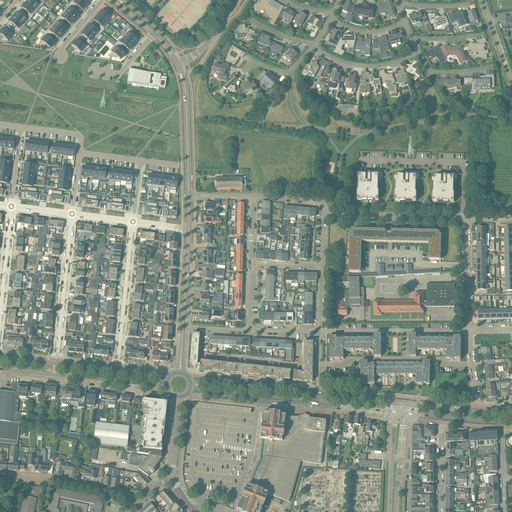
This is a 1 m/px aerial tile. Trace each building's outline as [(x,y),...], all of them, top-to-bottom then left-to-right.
[(32,0),(28,0),(26,3),(36,12),(40,7),(41,8),(43,6),(43,5),(38,1),(36,3),(32,0)] [(72,1),(70,4),(74,8),(76,5),(83,11),(87,6),(79,0),(73,0),(72,1)] [(270,23),(274,25),(278,17),(283,8),(277,4),(277,3),(271,0),(266,0),(267,1),(265,2),(264,0),(258,0),(258,1),(259,3),(259,4),(255,5),(256,12),(265,9),(267,14),(273,18),(270,23)] [(350,0),(345,0),(342,9),(348,12),(345,19),(345,21),(348,22),(348,20),(350,21),(355,7),(349,4),(350,0)] [(384,13),(387,12),(390,18),(396,16),(395,13),(391,0),(390,0),(386,1),(387,4),(386,4),(386,5),(385,3),(380,4),(380,7),(378,8),(379,12),(380,14),(384,13)] [(26,3),(22,8),(28,13),(26,15),(31,19),(33,17),(33,16),(36,12),(26,3)] [(67,7),(64,11),(75,20),(79,15),(73,10),(74,8),(70,4),(67,6),(68,7),(67,7)] [(373,15),(373,6),(369,5),(369,7),(365,6),(357,6),(356,15),(363,15),(363,17),(369,18),(373,18),(373,15)] [(289,11),(286,9),(284,13),(283,13),(283,14),(281,17),(288,21),(287,23),(290,24),(295,15),(293,14),(294,12),(290,10),(289,10),(290,10),(289,11)] [(60,15),(58,18),(62,22),(64,20),(70,25),(74,20),(75,20),(64,11),(60,15)] [(102,11),(98,15),(107,24),(111,19),(113,20),(115,17),(114,15),(109,12),(107,15),(102,11)] [(476,25),(475,22),(478,21),(474,11),(469,13),(470,16),(468,17),(471,26),(476,25)] [(14,17),(24,26),(28,22),(29,22),(31,19),(26,15),(24,18),(18,12),(14,17)] [(459,12),(447,16),(451,25),(458,22),(460,28),(468,24),(463,12),(459,13),(459,12)] [(306,16),(300,13),(298,17),(296,16),(294,20),(296,21),(294,25),(297,27),(298,25),(300,26),(302,24),(300,23),(301,22),(302,22),(306,16)] [(444,16),(444,15),(438,18),(438,16),(435,17),(434,14),(432,14),(431,13),(427,15),(431,24),(435,23),(435,24),(436,23),(438,27),(442,25),(443,28),(445,27),(447,32),(447,34),(453,34),(445,15),(444,16)] [(421,15),(420,14),(414,16),(413,14),(409,15),(411,20),(410,20),(411,20),(412,23),(416,22),(417,23),(420,22),(421,24),(428,22),(425,14),(421,15)] [(97,16),(94,20),(100,25),(98,28),(103,32),(105,29),(104,28),(107,24),(98,15),(97,16)] [(318,21),(311,16),(307,23),(311,26),(312,25),(319,29),(324,21),(321,19),(319,22),(317,21),(318,21)] [(352,16),(350,23),(356,25),(357,25),(358,22),(355,19),(355,16),(352,16)] [(14,17),(10,22),(16,27),(14,30),(15,31),(19,34),(21,31),(24,26),(14,17)] [(56,21),(52,25),(62,34),(66,29),(60,24),(62,22),(58,18),(55,20),(56,21)] [(44,19),(38,26),(41,28),(47,21),(44,19)] [(245,29),(245,24),(239,25),(235,31),(235,35),(244,34),(245,38),(246,37),(247,40),(253,39),(252,35),(255,35),(254,31),(252,31),(249,28),(247,30),(245,29)] [(44,30),(50,36),(52,34),(58,39),(62,34),(52,25),(48,30),(48,29),(46,32),(44,30)] [(90,25),(86,30),(96,38),(100,34),(101,34),(103,32),(98,28),(96,30),(90,25)] [(126,32),(122,36),(133,45),(136,42),(137,41),(132,37),(135,33),(128,28),(126,31),(126,32)] [(4,29),(0,33),(0,34),(4,37),(0,41),(7,42),(12,37),(15,39),(17,36),(12,32),(10,34),(4,29)] [(42,41),(38,45),(42,46),(45,46),(46,45),(50,48),(54,44),(48,38),(50,36),(44,30),(41,33),(44,35),(40,40),(42,41)] [(86,30),(82,34),(88,40),(86,42),(91,46),(93,43),(92,43),(93,42),(96,39),(96,38),(86,30)] [(331,36),(328,34),(326,38),(329,40),(328,42),(336,45),(342,32),(338,30),(338,32),(334,30),(331,36)] [(403,38),(402,34),(388,37),(390,46),(391,46),(391,45),(396,43),(397,44),(398,44),(397,43),(400,42),(401,43),(400,38),(403,38)] [(261,35),(258,43),(269,47),(268,49),(270,50),(269,54),(269,55),(270,56),(270,57),(271,58),(272,58),(274,58),(275,57),(275,56),(276,57),(278,52),(280,53),(281,51),(282,51),(283,49),(281,48),(281,47),(277,45),(276,46),(275,46),(275,44),(274,43),(269,44),(267,44),(268,41),(269,38),(261,35)] [(343,39),(341,38),(336,49),(334,52),(343,56),(345,51),(342,50),(342,49),(343,45),(345,44),(348,45),(349,47),(349,48),(350,48),(349,54),(353,54),(354,50),(355,46),(354,46),(355,41),(352,41),(353,37),(349,36),(348,37),(347,37),(347,36),(344,35),(343,39)] [(118,40),(116,43),(121,47),(122,45),(123,45),(129,50),(133,45),(122,36),(122,37),(124,38),(120,42),(118,40)] [(109,37),(107,40),(114,46),(110,51),(112,52),(108,57),(110,57),(116,58),(117,56),(121,60),(123,57),(125,55),(119,50),(119,49),(121,47),(116,43),(109,37)] [(362,38),(358,37),(355,51),(365,51),(365,56),(370,56),(370,40),(366,39),(366,43),(362,42),(362,43),(360,43),(362,38)] [(379,60),(381,59),(391,57),(387,40),(382,41),(381,37),(373,39),(373,42),(373,43),(373,47),(379,45),(382,55),(378,56),(379,60)] [(486,42),(485,39),(478,41),(478,45),(476,45),(476,44),(470,44),(467,47),(468,50),(470,50),(473,54),(475,53),(478,53),(482,54),(484,59),(487,58),(487,55),(489,54),(488,51),(485,51),(484,49),(486,47),(484,44),(486,42)] [(77,40),(72,45),(76,49),(73,53),(80,54),(81,53),(83,54),(87,49),(87,50),(90,47),(85,43),(83,45),(77,40)] [(447,62),(438,45),(435,47),(436,48),(426,53),(428,58),(433,55),(435,57),(437,56),(442,64),(447,62)] [(458,58),(459,60),(460,59),(461,63),(466,61),(460,46),(454,49),(448,48),(447,45),(441,48),(446,57),(450,55),(453,55),(452,57),(458,58)] [(228,56),(225,61),(229,63),(229,62),(231,63),(232,62),(235,64),(239,58),(238,57),(239,56),(242,58),(245,54),(242,52),(232,46),(230,50),(232,51),(229,57),(228,56)] [(295,49),(292,46),(289,49),(290,50),(285,56),(287,58),(286,59),(290,63),(298,54),(296,51),(295,53),(293,51),(295,49)] [(328,85),(330,78),(326,77),(326,79),(320,76),(328,62),(325,61),(322,66),(321,67),(315,78),(318,80),(316,83),(314,82),(309,91),(312,93),(316,86),(317,85),(321,87),(322,94),(327,94),(328,89),(325,88),(325,85),(328,85)] [(416,62),(414,61),(413,61),(414,61),(414,62),(412,65),(411,65),(412,65),(410,66),(410,65),(407,65),(406,67),(407,69),(406,71),(407,74),(411,73),(416,74),(420,77),(422,75),(422,73),(416,62)] [(312,63),(309,65),(307,64),(303,70),(302,73),(305,75),(310,72),(312,73),(312,76),(315,77),(319,68),(319,66),(317,66),(317,65),(317,63),(315,62),(314,64),(312,63)] [(226,68),(215,65),(213,72),(217,73),(218,73),(220,73),(218,79),(225,81),(227,75),(224,73),(226,68)] [(161,74),(129,70),(127,83),(165,88),(166,80),(160,80),(161,74)] [(330,78),(328,87),(335,89),(337,81),(339,82),(341,70),(337,70),(337,71),(333,70),(333,74),(331,73),(331,78),(330,78)] [(380,79),(380,83),(383,82),(388,84),(391,94),(397,94),(396,89),(397,89),(396,85),(394,86),(393,83),(395,83),(394,79),(393,79),(392,74),(387,76),(385,75),(384,70),(379,71),(380,79)] [(407,80),(404,70),(397,72),(398,74),(395,75),(398,84),(401,83),(405,86),(406,82),(406,80),(407,80)] [(264,71),(258,78),(261,81),(262,79),(265,82),(264,84),(270,89),(277,81),(274,78),(273,79),(267,73),(267,74),(264,71)] [(382,93),(380,83),(380,79),(379,71),(378,71),(380,79),(375,80),(375,78),(373,78),(373,75),(369,75),(370,84),(371,84),(372,87),(373,87),(374,91),(376,90),(377,94),(382,93)] [(349,79),(345,78),(344,85),(346,85),(345,89),(353,90),(352,92),(355,93),(356,89),(357,84),(353,84),(354,82),(352,82),(353,80),(355,80),(356,73),(353,72),(352,76),(350,76),(349,79)] [(370,84),(369,75),(369,73),(368,73),(365,72),(364,72),(364,73),(363,73),(363,74),(362,75),(362,76),(362,77),(363,77),(362,78),(362,79),(362,80),(363,80),(363,81),(362,82),(361,82),(360,94),(363,94),(364,92),(365,91),(366,93),(370,93),(370,84)] [(494,86),(494,75),(486,75),(486,78),(485,78),(464,78),(464,86),(466,86),(466,93),(475,93),(475,90),(484,90),(486,90),(486,89),(490,89),(490,86),(494,86)] [(237,80),(234,77),(223,87),(226,91),(227,89),(229,89),(229,92),(235,92),(235,82),(237,80)] [(457,81),(456,78),(454,79),(454,80),(452,80),(452,79),(447,80),(447,79),(437,80),(438,88),(448,86),(448,89),(456,88),(456,89),(457,89),(457,91),(462,91),(460,80),(457,81)] [(257,90),(253,81),(247,84),(246,83),(243,84),(244,86),(242,87),(245,92),(247,91),(248,92),(251,90),(251,91),(252,91),(252,92),(257,90)] [(359,106),(339,106),(338,114),(345,116),(354,118),(357,118),(358,113),(359,106)] [(50,145),(48,145),(48,144),(43,143),(43,142),(41,153),(49,154),(50,145)] [(52,144),(52,145),(50,145),(49,154),(57,155),(58,144),(58,145),(52,144)] [(104,179),(107,180),(108,171),(106,171),(106,170),(100,169),(99,179),(104,179)] [(110,171),(108,171),(107,180),(115,181),(116,171),(110,170),(110,171)] [(377,171),(376,171),(375,171),(374,171),(373,171),(368,173),(368,176),(366,176),(366,175),(361,175),(361,179),(359,179),(358,190),(357,190),(357,200),(379,200),(379,191),(378,191),(378,181),(379,181),(380,181),(381,180),(381,179),(382,179),(382,178),(382,177),(382,176),(382,175),(382,174),(381,173),(381,172),(380,172),(379,171),(378,171),(377,171)] [(415,172),(414,172),(410,172),(406,173),(406,177),(404,177),(404,176),(399,176),(399,180),(396,180),(396,191),(395,191),(395,201),(416,201),(417,192),(415,192),(416,182),(417,182),(418,182),(418,181),(419,181),(419,180),(420,179),(420,178),(420,177),(420,176),(420,175),(419,175),(419,174),(418,173),(417,173),(416,172),(415,172)] [(452,173),(451,173),(444,174),(443,178),(441,177),(436,176),(436,181),(434,181),(434,192),(433,192),(432,202),(454,202),(454,193),(453,193),(453,183),(454,183),(457,181),(457,180),(457,179),(457,178),(458,178),(458,177),(457,177),(457,176),(457,175),(456,174),(455,174),(455,173),(454,173),(453,173),(452,173)] [(246,189),(245,177),(214,178),(215,190),(246,189)] [(2,185),(0,184),(0,196),(2,196),(5,196),(6,192),(9,192),(9,190),(6,189),(6,190),(1,190),(2,185)] [(32,188),(27,188),(26,193),(22,192),(22,191),(19,191),(18,193),(21,194),(21,199),(30,200),(32,188)] [(37,189),(32,188),(30,200),(37,201),(37,200),(40,201),(40,196),(44,196),(44,194),(41,194),(41,195),(36,194),(37,189)] [(52,196),(47,195),(47,194),(44,194),(44,196),(47,197),(46,202),(56,203),(57,192),(52,191),(52,196)] [(66,198),(61,197),(62,192),(57,192),(56,203),(62,204),(65,204),(66,199),(69,200),(69,196),(66,195),(66,198)] [(91,207),(92,196),(87,195),(86,200),(82,200),(82,197),(79,197),(78,201),(82,201),(81,206),(91,207)] [(91,207),(97,208),(100,208),(101,204),(104,204),(104,202),(101,201),(101,202),(96,202),(97,197),(92,196),(91,207)] [(117,199),(112,198),(112,204),(107,203),(107,202),(104,202),(104,204),(107,204),(106,209),(116,211),(117,199)] [(116,211),(122,211),(125,212),(126,207),(129,207),(129,205),(126,204),(126,205),(121,205),(122,200),(117,199),(116,211)] [(218,206),(219,206),(219,201),(213,201),(213,203),(205,203),(205,210),(214,209),(214,210),(218,210),(218,206)] [(150,215),(152,203),(147,203),(146,208),(142,207),(142,205),(139,204),(138,208),(141,209),(141,214),(150,215)] [(150,215),(157,216),(160,216),(161,211),(164,212),(164,209),(161,209),(161,210),(156,209),(157,204),(152,203),(150,215)] [(166,217),(176,218),(177,207),(172,206),(172,211),(167,211),(167,208),(164,208),(164,209),(164,212),(167,212),(166,217)] [(218,216),(205,215),(204,222),(208,222),(208,223),(221,224),(221,220),(217,220),(218,216)] [(28,228),(33,229),(33,226),(36,226),(37,220),(32,219),(32,218),(29,218),(29,217),(25,216),(25,218),(24,224),(28,225),(28,228)] [(24,224),(25,218),(18,217),(17,220),(17,221),(17,224),(20,224),(20,229),(20,230),(20,233),(16,232),(16,236),(22,236),(24,224)] [(33,238),(38,238),(44,239),(45,233),(46,221),(44,221),(44,220),(37,219),(36,226),(40,227),(39,232),(41,233),(40,238),(33,238)] [(45,233),(48,234),(48,228),(55,229),(56,221),(49,221),(49,222),(46,221),(45,233)] [(83,243),(84,236),(85,224),(84,224),(84,225),(78,224),(78,227),(77,229),(78,229),(77,231),(80,232),(80,235),(79,239),(77,239),(76,242),(77,242),(83,243)] [(93,239),(95,227),(92,227),(92,226),(89,226),(89,225),(85,224),(84,236),(91,237),(91,240),(93,240),(93,239)] [(286,226),(285,231),(287,232),(288,227),(290,227),(295,228),(295,226),(295,224),(293,224),(291,225),(287,224),(287,227),(286,226)] [(486,234),(491,234),(494,234),(494,224),(490,224),(490,230),(491,230),(491,231),(486,231),(486,227),(476,227),(476,232),(477,232),(477,234),(486,234)] [(106,235),(107,229),(104,229),(105,228),(97,227),(97,228),(95,227),(93,239),(96,240),(97,234),(106,235)] [(106,235),(105,245),(109,246),(110,240),(108,239),(109,239),(116,239),(117,229),(110,228),(109,229),(107,229),(106,235)] [(124,230),(117,229),(116,239),(116,236),(123,237),(124,230)] [(349,260),(349,269),(350,269),(350,272),(359,272),(361,272),(362,242),(429,243),(429,260),(430,260),(439,260),(439,257),(441,257),(441,248),(439,248),(439,246),(441,246),(442,236),(440,236),(437,233),(437,231),(427,231),(427,233),(425,233),(425,231),(416,231),(416,233),(414,233),(410,233),(410,231),(402,230),(402,233),(396,232),(396,230),(392,230),(392,229),(385,229),(385,230),(381,230),(381,232),(375,232),(375,230),(367,230),(367,232),(364,232),(364,230),(355,229),(355,231),(351,234),(350,234),(349,243),(352,244),(352,246),(349,246),(349,255),(351,255),(351,256),(351,260),(349,260)] [(160,235),(157,234),(157,235),(155,234),(152,234),(152,232),(148,232),(148,233),(147,240),(146,244),(151,245),(151,243),(154,243),(154,241),(159,242),(160,235)] [(207,244),(207,247),(209,247),(216,248),(216,245),(214,244),(214,242),(214,241),(213,241),(212,241),(212,242),(210,242),(211,237),(204,237),(204,244),(207,244)] [(16,241),(15,241),(15,244),(16,245),(26,246),(27,239),(17,238),(16,241)] [(84,245),(85,243),(77,242),(77,244),(77,247),(75,247),(75,251),(76,252),(84,252),(86,253),(87,245),(84,245)] [(109,246),(105,245),(99,245),(98,254),(101,254),(105,254),(106,245),(109,246)] [(209,247),(207,247),(207,251),(203,251),(203,257),(211,258),(211,251),(220,251),(225,251),(225,248),(216,248),(209,247)] [(110,255),(120,256),(121,249),(110,248),(110,255)] [(59,257),(59,250),(48,249),(48,252),(52,253),(51,256),(59,257)] [(147,259),(148,251),(146,251),(144,251),(139,251),(138,253),(137,253),(137,257),(138,258),(147,259)] [(211,258),(203,257),(203,264),(209,264),(209,268),(215,268),(215,265),(216,266),(216,258),(211,258)] [(147,259),(138,258),(137,265),(141,265),(145,266),(145,263),(147,263),(148,259),(147,259)] [(158,270),(164,270),(166,270),(166,267),(176,268),(176,261),(169,261),(164,261),(164,267),(158,266),(159,260),(158,269),(158,270)] [(78,263),(77,270),(88,271),(88,264),(78,263)] [(54,271),(56,272),(56,268),(55,267),(43,266),(43,267),(44,267),(44,273),(54,274),(54,271)] [(216,269),(208,268),(208,272),(203,271),(202,279),(208,279),(208,280),(213,281),(213,273),(215,273),(216,269)] [(135,276),(147,277),(146,277),(146,270),(144,269),(137,269),(137,272),(136,271),(135,276)] [(88,271),(77,270),(77,272),(76,272),(75,276),(80,277),(84,278),(84,274),(88,275),(89,271),(88,271)] [(116,281),(116,278),(117,278),(118,274),(117,273),(106,272),(106,279),(109,279),(109,280),(116,281)] [(360,288),(359,277),(358,278),(356,278),(354,278),(352,278),(351,278),(349,278),(349,283),(349,308),(351,308),(364,308),(364,306),(364,288),(360,288)] [(39,284),(53,286),(53,282),(55,283),(55,278),(50,278),(49,278),(46,278),(46,281),(40,281),(39,284)] [(156,287),(156,285),(157,278),(154,278),(153,283),(150,282),(149,286),(144,286),(156,287)] [(42,284),(39,284),(34,283),(33,292),(39,293),(39,290),(41,291),(42,284)] [(216,283),(213,283),(213,285),(202,284),(201,292),(208,292),(209,287),(213,288),(213,286),(216,286),(216,283)] [(108,291),(115,292),(116,285),(106,284),(105,291),(108,291)] [(455,290),(455,284),(427,284),(427,302),(423,302),(423,293),(414,293),(414,300),(374,300),(374,315),(382,315),(382,313),(424,312),(424,306),(427,306),(427,307),(455,307),(455,292),(454,292),(454,290),(455,290)] [(486,284),(478,284),(478,286),(477,286),(477,290),(481,290),(481,294),(487,294),(487,290),(486,290),(486,284)] [(153,290),(152,296),(155,296),(156,291),(156,288),(156,287),(144,286),(144,290),(153,290)] [(134,294),(142,295),(142,287),(135,287),(134,294)] [(156,288),(156,291),(162,291),(162,297),(166,298),(174,298),(174,291),(167,291),(166,291),(165,291),(165,288),(162,288),(156,288)] [(14,292),(13,299),(20,300),(26,301),(26,296),(21,296),(21,293),(19,293),(14,292)] [(206,294),(206,297),(201,297),(200,306),(204,306),(204,304),(209,304),(209,301),(222,302),(223,295),(222,295),(216,295),(206,294)] [(42,302),(41,302),(52,304),(52,303),(51,303),(51,300),(53,301),(53,296),(48,296),(44,296),(44,300),(42,300),(42,302)] [(73,301),(72,306),(74,306),(78,307),(81,307),(84,307),(84,300),(74,299),(74,301),(73,301)] [(347,308),(349,308),(349,304),(342,304),(342,301),(336,301),(336,307),(339,307),(339,308),(339,316),(347,315),(347,308)] [(106,309),(115,310),(115,309),(113,309),(113,307),(115,307),(115,303),(107,302),(106,306),(103,306),(102,309),(106,309)] [(133,305),(132,312),(142,313),(143,313),(144,306),(133,305)] [(80,316),(80,315),(80,314),(80,310),(83,310),(84,307),(74,306),(73,313),(76,313),(77,313),(77,315),(80,316)] [(154,306),(154,311),(165,312),(165,316),(172,316),(173,309),(165,309),(159,309),(160,306),(154,306)] [(8,317),(17,318),(18,311),(9,310),(8,317)] [(221,311),(213,310),(213,314),(200,313),(199,320),(208,320),(208,316),(221,317),(221,315),(221,316),(221,311)] [(230,311),(229,321),(241,321),(241,313),(235,313),(235,311),(230,311)] [(142,320),(142,313),(132,312),(132,319),(136,319),(142,320)] [(52,322),(53,315),(50,314),(49,314),(48,314),(46,314),(42,314),(42,320),(40,320),(40,321),(52,322)] [(80,317),(81,318),(81,316),(80,316),(77,315),(76,317),(70,316),(69,324),(79,325),(80,317)] [(37,326),(35,326),(36,320),(30,320),(29,328),(35,329),(37,329),(37,326)] [(114,328),(113,328),(113,325),(114,325),(115,321),(109,320),(108,320),(106,320),(106,323),(104,323),(104,324),(102,324),(101,327),(113,328),(114,328)] [(40,321),(40,325),(43,325),(42,328),(44,328),(46,328),(51,329),(52,322),(40,321)] [(112,335),(113,328),(101,327),(105,327),(105,334),(112,335)] [(15,346),(15,339),(9,338),(10,334),(5,333),(5,340),(8,341),(7,345),(15,346)] [(189,368),(199,368),(200,363),(198,363),(200,334),(191,334),(189,368)] [(374,334),(374,338),(374,341),(371,341),(371,339),(337,339),(337,335),(336,334),(331,334),(330,335),(330,359),(330,360),(334,360),(334,359),(337,359),(337,360),(341,360),(341,359),(344,359),(344,351),(347,351),(347,350),(354,350),(354,351),(361,351),(361,350),(368,350),(368,351),(371,351),(371,349),(374,349),(374,356),(381,356),(381,341),(380,341),(380,338),(381,338),(381,334),(374,334)] [(454,335),(454,337),(454,339),(419,339),(419,341),(416,341),(416,334),(409,334),(409,338),(410,338),(410,341),(409,341),(409,356),(416,356),(416,349),(419,349),(419,350),(422,350),(430,350),(436,350),(444,349),(444,350),(447,350),(447,359),(450,359),(450,360),(454,360),(454,359),(457,359),(457,360),(461,360),(461,359),(461,334),(460,334),(454,334),(454,335)] [(93,354),(100,355),(101,345),(97,344),(97,347),(95,347),(95,346),(96,335),(90,335),(89,341),(92,342),(92,345),(91,345),(90,349),(93,349),(93,354)] [(26,339),(26,337),(16,336),(15,339),(15,346),(22,347),(23,342),(26,342),(26,339)] [(211,345),(216,345),(217,337),(211,336),(210,340),(208,339),(208,344),(207,350),(210,350),(211,345)] [(34,337),(31,337),(31,339),(30,339),(30,343),(31,343),(31,346),(33,346),(32,348),(36,348),(36,349),(36,350),(40,350),(41,341),(34,341),(35,337),(34,337)] [(46,342),(41,341),(40,350),(43,351),(44,350),(44,349),(47,349),(48,345),(51,345),(52,337),(48,337),(48,341),(46,341),(46,342)] [(76,342),(70,341),(66,341),(65,347),(68,347),(68,352),(75,352),(76,345),(76,342)] [(302,347),(301,357),(312,357),(313,342),(303,342),(302,342),(302,347)] [(76,345),(75,352),(83,353),(83,348),(86,349),(87,345),(82,344),(82,346),(76,345)] [(101,345),(100,355),(108,356),(108,351),(112,351),(112,346),(101,345)] [(483,355),(493,354),(492,348),(497,348),(496,345),(486,347),(486,349),(483,349),(483,355)] [(136,358),(137,351),(130,351),(131,347),(125,346),(124,352),(129,353),(128,358),(136,358)] [(137,351),(136,358),(143,359),(144,355),(147,355),(147,351),(144,351),(145,349),(137,348),(137,351)] [(152,360),(159,361),(160,354),(156,353),(157,349),(153,349),(152,360)] [(159,361),(167,362),(167,356),(169,357),(170,352),(166,352),(166,351),(160,350),(160,354),(159,361)] [(301,357),(301,371),(312,372),(312,357),(301,357)] [(200,360),(200,363),(199,368),(199,370),(217,372),(218,362),(200,360)] [(430,365),(430,361),(423,361),(423,363),(368,363),(368,361),(360,361),(360,365),(361,365),(361,368),(360,368),(361,383),(368,383),(368,382),(371,382),(371,383),(375,383),(375,375),(378,375),(378,374),(381,374),(381,375),(385,375),(385,374),(388,374),(388,375),(392,375),(392,374),(399,374),(399,375),(402,375),(402,374),(406,374),(406,375),(409,375),(409,374),(413,374),(413,375),(416,375),(416,383),(419,383),(419,382),(423,382),(423,383),(426,383),(426,382),(429,382),(429,383),(430,383),(430,368),(429,368),(429,365),(430,365)] [(236,364),(218,362),(217,372),(235,374),(236,364)] [(254,366),(236,364),(235,374),(253,376),(254,366)] [(272,368),(254,366),(253,376),(271,378),(272,368)] [(290,371),(272,368),(271,378),(289,380),(290,371)] [(301,371),(294,370),(293,376),(292,381),(300,382),(304,382),(312,382),(312,372),(301,371)] [(497,379),(495,376),(495,373),(485,374),(486,380),(489,380),(489,382),(500,380),(500,378),(497,379)] [(504,390),(510,389),(510,380),(500,381),(500,380),(489,382),(495,381),(495,385),(487,385),(487,391),(498,390),(497,385),(509,384),(509,385),(507,387),(507,389),(504,390)] [(0,442),(17,444),(20,413),(17,412),(19,396),(19,392),(18,392),(19,384),(11,383),(10,392),(0,391),(0,442)] [(19,384),(18,392),(19,392),(19,396),(26,397),(27,386),(19,385),(19,384)] [(38,403),(43,403),(44,394),(41,394),(41,390),(42,390),(42,388),(41,388),(42,386),(32,385),(31,393),(29,392),(28,397),(32,397),(34,395),(35,393),(38,394),(38,403)] [(58,401),(58,399),(59,393),(56,392),(56,388),(47,387),(46,394),(44,394),(43,403),(43,399),(45,399),(46,396),(55,397),(55,400),(58,401)] [(66,402),(70,402),(71,390),(59,389),(59,393),(59,395),(58,399),(61,399),(61,402),(66,403),(66,402)] [(75,390),(71,390),(70,402),(78,403),(78,407),(84,408),(85,397),(80,397),(80,391),(75,390)] [(86,402),(86,406),(94,407),(94,406),(96,392),(87,391),(86,402)] [(109,401),(110,394),(102,393),(101,404),(104,404),(104,400),(109,401)] [(110,394),(109,401),(108,405),(115,405),(116,394),(110,394)] [(121,402),(120,405),(128,406),(129,406),(129,403),(129,401),(130,396),(122,395),(121,400),(121,402)] [(155,402),(155,401),(142,400),(142,401),(141,406),(142,406),(141,410),(148,410),(148,412),(143,411),(143,414),(148,415),(148,416),(146,416),(146,421),(164,423),(167,401),(165,401),(160,400),(160,401),(159,401),(159,402),(155,402)] [(97,410),(96,422),(106,423),(106,420),(100,420),(101,411),(97,410)] [(259,439),(263,440),(284,442),(287,416),(273,415),(274,413),(268,412),(267,414),(262,413),(261,421),(261,426),(260,426),(259,435),(260,435),(259,439)] [(353,416),(346,415),(346,419),(345,419),(344,427),(342,440),(343,440),(345,433),(346,433),(347,427),(348,425),(352,425),(353,416)] [(324,433),(304,431),(305,420),(299,423),(296,417),(294,417),(292,417),(287,416),(284,442),(263,440),(261,458),(250,487),(267,494),(289,502),(301,462),(321,464),(324,433)] [(354,428),(353,428),(352,433),(353,433),(356,433),(358,425),(361,426),(362,417),(355,416),(354,428)] [(308,419),(305,420),(304,431),(324,433),(326,423),(325,422),(325,421),(324,420),(323,420),(309,418),(308,419)] [(55,422),(41,420),(41,429),(54,430),(55,422)] [(144,436),(162,437),(163,438),(164,423),(146,421),(144,435),(144,436)] [(129,426),(127,426),(96,423),(94,444),(124,447),(127,448),(129,426)] [(367,447),(368,441),(369,432),(373,433),(373,429),(378,430),(379,425),(374,424),(368,423),(367,427),(366,427),(366,432),(365,432),(363,432),(361,446),(363,447),(363,449),(367,449),(367,447)] [(434,428),(417,425),(413,425),(412,443),(421,444),(421,440),(424,441),(425,436),(434,437),(434,428)] [(481,456),(485,456),(489,456),(496,456),(498,455),(497,445),(497,441),(497,432),(469,434),(469,443),(468,443),(465,443),(461,443),(461,447),(461,450),(464,450),(469,450),(470,457),(471,457),(472,457),(474,457),(480,456),(481,456)] [(465,439),(465,437),(465,433),(458,434),(454,434),(454,433),(446,434),(446,442),(447,442),(456,441),(465,441),(465,439)] [(161,443),(161,442),(162,437),(144,436),(144,435),(143,435),(142,442),(143,442),(143,449),(160,451),(161,451),(162,445),(161,445),(161,443)] [(77,441),(76,447),(72,463),(76,464),(77,460),(80,461),(82,448),(84,442),(77,441)] [(425,451),(425,455),(434,455),(434,449),(425,449),(425,444),(422,444),(421,444),(412,444),(412,451),(425,451)] [(11,446),(10,452),(10,455),(13,456),(12,471),(18,471),(18,469),(24,469),(24,463),(16,463),(17,452),(18,447),(17,447),(11,446)] [(41,456),(40,471),(46,472),(47,472),(48,463),(48,462),(45,462),(46,452),(45,452),(45,450),(42,449),(41,449),(41,452),(41,456)] [(367,454),(360,453),(359,460),(359,459),(358,469),(359,469),(368,469),(369,468),(379,470),(381,462),(372,461),(366,460),(367,454)] [(148,457),(130,454),(129,465),(141,466),(138,470),(148,477),(150,474),(151,474),(152,474),(153,474),(153,473),(154,472),(154,471),(153,470),(162,458),(148,456),(148,457)] [(488,466),(497,466),(496,460),(496,456),(489,456),(485,456),(481,456),(480,456),(481,461),(484,461),(485,466),(488,466)] [(66,461),(64,461),(58,459),(55,470),(54,475),(62,476),(63,470),(67,471),(74,473),(76,464),(72,463),(70,462),(69,465),(66,464),(66,461)] [(484,475),(485,475),(491,475),(491,472),(497,471),(497,466),(488,466),(485,466),(483,466),(483,472),(484,475)] [(91,470),(85,469),(84,477),(90,478),(95,479),(97,471),(91,469),(91,470)] [(112,476),(113,470),(108,469),(107,477),(104,477),(104,479),(103,479),(103,480),(101,479),(100,484),(103,484),(102,485),(108,486),(109,482),(111,483),(112,476)] [(118,475),(116,474),(117,469),(113,469),(113,470),(112,476),(113,476),(111,486),(118,488),(120,480),(117,479),(118,475)] [(136,474),(125,472),(124,476),(124,477),(131,479),(134,476),(144,487),(150,482),(146,478),(147,476),(140,471),(139,471),(136,474)] [(498,491),(498,488),(498,483),(489,483),(485,483),(485,487),(484,487),(484,492),(498,491)] [(250,487),(247,485),(245,489),(241,498),(242,498),(240,502),(239,502),(237,510),(242,511),(241,511),(260,511),(261,511),(261,510),(262,506),(263,506),(266,497),(267,494),(250,487)] [(430,486),(430,485),(424,485),(424,489),(426,489),(426,493),(434,493),(434,486),(430,486)] [(43,488),(28,486),(26,497),(24,496),(20,511),(33,511),(34,510),(38,511),(43,488)] [(63,511),(65,506),(82,510),(81,511),(100,511),(103,502),(99,501),(100,497),(57,489),(56,492),(52,492),(49,508),(48,511),(47,511),(63,511)] [(158,496),(162,500),(168,495),(165,490),(158,496)] [(486,500),(489,500),(498,500),(498,491),(484,492),(485,497),(486,497),(486,500)] [(166,505),(172,499),(168,495),(162,500),(166,505)] [(122,501),(112,498),(110,505),(111,505),(111,504),(121,507),(122,501)] [(170,509),(176,503),(172,499),(166,505),(170,509)] [(487,509),(493,508),(493,506),(499,505),(498,500),(489,500),(486,500),(486,504),(485,504),(485,506),(482,506),(483,509),(487,509)] [(176,503),(170,509),(168,510),(168,511),(182,511),(183,511),(182,511),(179,511),(179,510),(178,510),(180,508),(176,503)]
